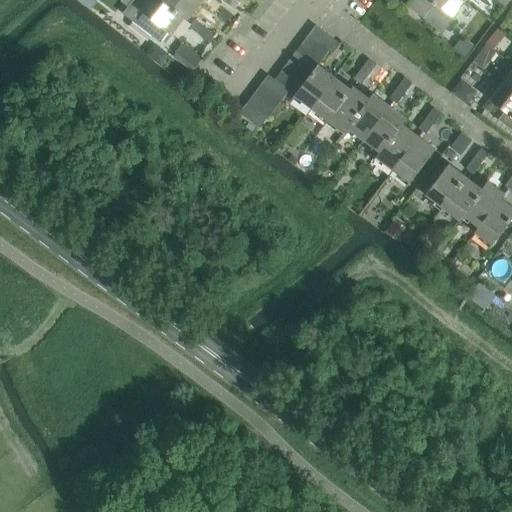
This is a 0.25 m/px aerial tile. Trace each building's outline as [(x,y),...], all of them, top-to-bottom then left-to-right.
[(77,0),(90,10),(93,5),(97,0),(77,0)] [(171,36),(184,21),(157,0),(138,0),(127,14),(145,28),(151,20),(171,36)] [(158,0),(187,22),(199,6),(192,0),(158,0)] [(239,4),(233,0),(226,0),(224,4),(234,11),(239,4)] [(450,19),(463,2),(461,0),(417,0),(411,9),(423,18),(432,5),(450,19)] [(190,29),(199,36),(205,29),(195,22),(190,29)] [(309,36),(326,49),(329,51),(329,52),(333,55),(340,45),(316,27),(309,36)] [(215,37),(205,29),(199,36),(210,44),(215,37)] [(302,45),(308,49),(320,59),(327,50),(310,37),(302,45)] [(462,37),(453,48),(464,57),(473,46),(462,37)] [(175,54),(194,69),(195,70),(202,61),(182,45),(175,54)] [(295,54),(315,69),(317,66),(318,66),(322,60),(302,45),(295,54)] [(288,63),(308,78),(315,69),(295,54),(288,63)] [(369,60),(361,71),(368,76),(376,66),(369,60)] [(281,73),(301,88),(308,78),(288,63),(281,73)] [(301,88),(294,97),(312,110),(335,79),(318,66),(317,66),(315,69),(308,78),(301,88)] [(511,70),(502,84),(511,91),(511,70)] [(361,86),(368,76),(361,71),(353,81),(361,86)] [(289,92),(289,93),(294,97),(301,88),(281,73),(275,81),(268,76),(289,92)] [(282,101),(289,93),(289,92),(268,76),(261,86),(282,101)] [(335,79),(312,110),(328,122),(353,89),(352,88),(350,91),(335,79)] [(405,80),(397,90),(405,96),(412,85),(405,80)] [(455,90),(468,101),(476,92),(464,81),(455,90)] [(511,91),(502,84),(489,101),(504,112),(511,118),(511,91)] [(255,94),(275,110),(282,101),(261,86),(255,94)] [(353,89),(328,122),(344,134),(373,96),(372,96),(368,100),(353,89)] [(397,106),(405,96),(397,90),(389,100),(397,106)] [(247,104),(268,120),(275,110),(255,94),(247,104)] [(373,96),(344,134),(344,135),(348,130),(364,142),(389,108),(373,96)] [(261,129),(268,120),(247,104),(240,113),(261,129)] [(389,108),(364,142),(380,154),(376,159),(405,121),(389,108)] [(434,110),(426,120),(433,126),(441,116),(434,110)] [(511,118),(504,112),(499,120),(511,130),(511,118)] [(425,136),(433,126),(426,120),(418,131),(425,136)] [(405,121),(376,159),(393,172),(418,138),(402,126),(406,121),(405,121)] [(459,134),(449,148),(460,156),(470,142),(459,134)] [(418,138),(393,172),(410,184),(435,151),(418,138)] [(481,150),(474,160),(481,166),(489,156),(481,150)] [(292,156),(288,161),(294,165),(297,160),(292,156)] [(473,176),(481,166),(474,160),(466,171),(473,176)] [(426,196),(443,209),(465,179),(449,166),(426,196)] [(465,179),(443,209),(459,221),(488,183),(487,182),(481,191),(465,179)] [(488,183),(459,221),(460,221),(463,217),(478,228),(475,233),(475,234),(504,195),(488,183)] [(504,195),(475,234),(492,246),(511,219),(511,209),(501,201),(505,196),(504,195)] [(473,293),(484,304),(493,295),(482,284),(473,293)]
